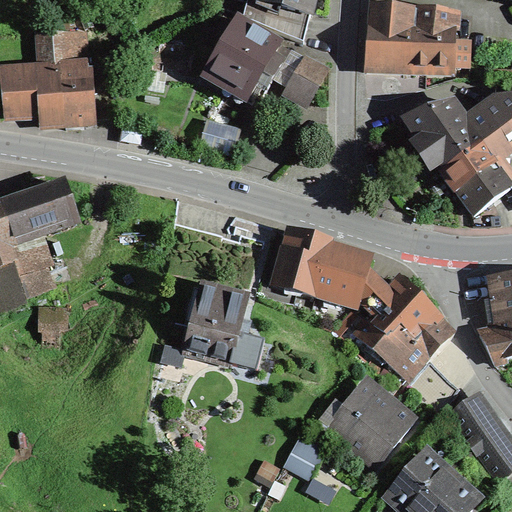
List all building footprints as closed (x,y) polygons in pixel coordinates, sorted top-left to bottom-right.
[(311,18),(315,0),(257,0),(251,23),(277,34),(282,9),(311,18)] [(311,18),(282,9),(277,34),(305,45),(311,18)] [(372,10),(365,74),(454,78),(457,16),(372,10)] [(68,18),(52,21),(53,36),(37,37),(39,70),(40,70),(40,77),(59,76),(87,75),(84,34),(69,35),(68,18)] [(273,40),(239,21),(205,79),(222,89),(225,85),(250,100),(263,77),(272,83),(275,78),(283,65),(273,59),(280,46),(272,42),(273,40)] [(304,60),(280,46),(273,59),(283,65),(275,78),(289,86),(304,60)] [(329,72),(305,58),(304,60),(289,86),(285,92),(309,106),(329,72)] [(63,126),(59,76),(40,77),(40,70),(39,70),(1,73),(4,114),(43,117),(44,128),(63,126)] [(95,124),(92,74),(87,75),(59,76),(63,126),(95,124)] [(495,103),(511,101),(511,87),(494,89),(495,103)] [(450,102),(404,120),(442,174),(483,145),(497,165),(511,153),(511,127),(510,125),(511,124),(511,101),(495,103),(467,124),(450,102)] [(239,132),(214,125),(207,150),(232,157),(239,132)] [(442,174),(458,196),(497,165),(483,145),(442,174)] [(458,196),(473,216),(511,185),(497,165),(458,196)] [(77,225),(63,186),(0,207),(0,209),(14,247),(24,243),(77,225)] [(14,247),(0,209),(0,312),(31,301),(34,308),(63,297),(43,244),(26,250),(24,243),(14,247)] [(174,225),(170,255),(215,267),(223,238),(174,225)] [(291,234),(275,286),(357,310),(367,276),(371,262),(328,249),(329,246),(291,234)] [(401,329),(416,343),(438,321),(439,320),(400,282),(388,296),(367,276),(357,310),(364,304),(382,321),(375,329),(386,340),(390,336),(392,338),(401,329)] [(511,277),(491,280),(499,326),(484,330),(500,364),(511,361),(511,277)] [(202,287),(185,354),(231,366),(249,299),(202,287)] [(375,329),(355,313),(345,322),(365,340),(406,381),(452,334),(438,321),(416,343),(401,329),(392,338),(390,336),(386,340),(375,329)] [(75,357),(58,363),(63,376),(80,369),(75,357)] [(439,418),(460,393),(429,364),(407,388),(439,418)] [(329,428),(378,468),(415,423),(396,408),(393,413),(362,388),(329,428)] [(511,447),(477,399),(451,418),(498,483),(511,473),(511,447)] [(425,458),(391,497),(407,511),(469,511),(476,504),(425,458)]
